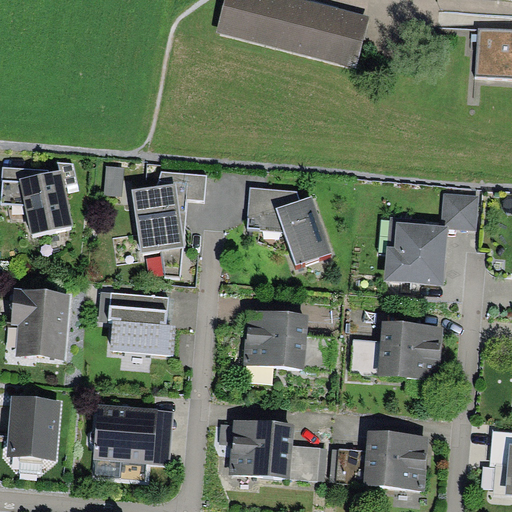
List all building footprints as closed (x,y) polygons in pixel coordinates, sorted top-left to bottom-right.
[(370,8),(336,0),(220,0),(214,27),(354,64),(370,8)] [(511,35),(479,33),(476,76),(511,78),(511,35)] [(125,168),(106,166),(103,194),(122,196),(125,168)] [(73,225),(61,170),(51,172),(51,170),(3,167),(1,204),(25,205),(31,234),(73,225)] [(164,276),(180,279),(188,199),(205,201),(207,178),(162,174),(161,187),(133,190),(143,252),(160,250),(164,276)] [(284,232),(296,265),(332,254),(312,197),(297,202),(297,192),(251,188),(248,227),(284,232)] [(448,227),(477,229),(480,196),(443,194),(441,226),(448,227)] [(385,281),(444,286),(448,227),(441,226),(395,223),(393,246),(387,246),(385,281)] [(64,361),(70,294),(13,288),(10,325),(19,326),(16,357),(64,361)] [(112,293),(109,321),(112,321),(110,351),(171,356),(173,327),(166,326),(168,298),(112,293)] [(305,335),(307,316),(247,312),(244,366),(304,369),(304,360),(328,361),(329,337),(305,335)] [(436,380),(439,327),(381,324),(380,340),(353,338),(351,369),(379,371),(379,377),(436,380)] [(61,401),(14,397),(8,458),(56,462),(61,401)] [(175,410),(99,404),(93,479),(148,484),(150,465),(171,467),(175,410)] [(292,446),(293,425),(235,421),(231,475),(324,481),(326,448),(292,446)] [(424,487),(427,437),(367,432),(365,453),(338,451),(336,481),(424,487)] [(493,497),(511,497),(511,434),(492,433),(491,468),(494,468),(493,497)]
